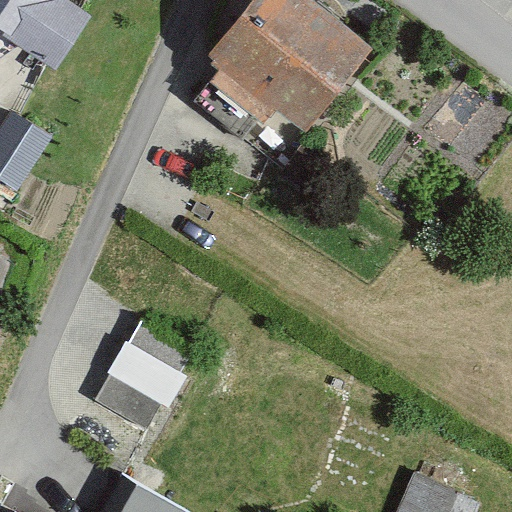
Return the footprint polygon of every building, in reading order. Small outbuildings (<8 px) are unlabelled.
[(60,0),(0,0),(0,12),(38,36),(60,0)] [(372,28),(326,0),(253,0),(218,57),(316,117),(372,28)] [(0,168),(21,181),(53,126),(12,102),(0,122),(0,168)] [(129,316),(97,402),(161,426),(193,340),(129,316)] [(413,463),(393,511),(453,511),(465,483),(413,463)] [(197,511),(137,481),(121,511),(44,511),(23,501),(17,511),(197,511)]
